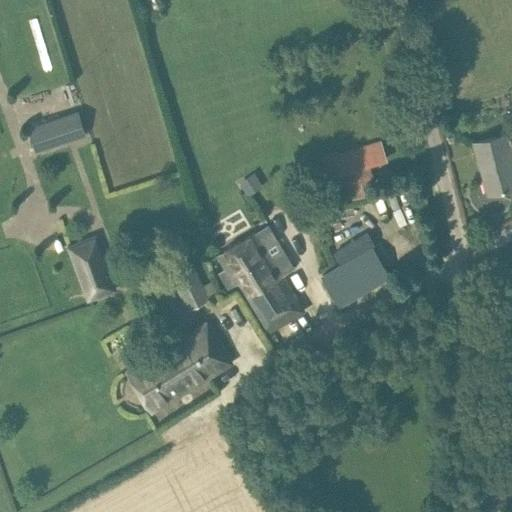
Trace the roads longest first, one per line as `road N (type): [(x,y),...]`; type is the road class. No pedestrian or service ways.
road 1 (unclassified): [(452,257),(389,0)]
road 2 (unclassified): [(492,511),(452,257)]
road 3 (residential): [(452,257),(252,366)]
